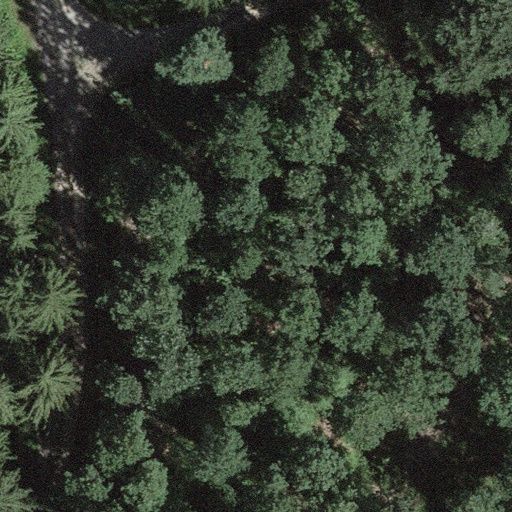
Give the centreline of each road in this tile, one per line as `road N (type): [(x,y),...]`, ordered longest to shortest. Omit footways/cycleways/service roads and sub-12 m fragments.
road 1 (track): [(33,511),(56,448),(74,149),(37,0)]
road 2 (track): [(242,0),(117,48),(51,0)]
